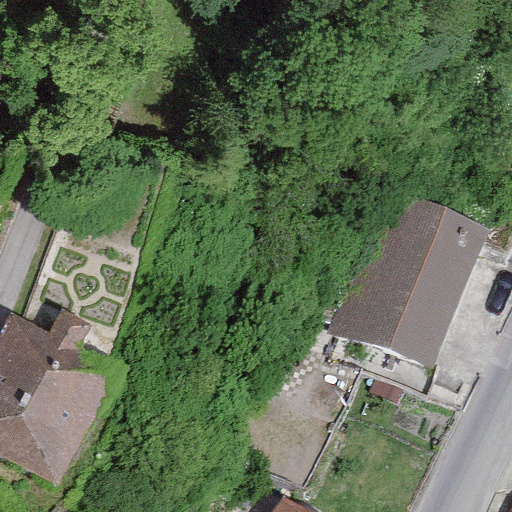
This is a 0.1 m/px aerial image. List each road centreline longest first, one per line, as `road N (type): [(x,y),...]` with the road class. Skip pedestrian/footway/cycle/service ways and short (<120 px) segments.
road 1 (residential): [(119,0),(0,275)]
road 2 (tertiary): [(440,511),(511,363)]
